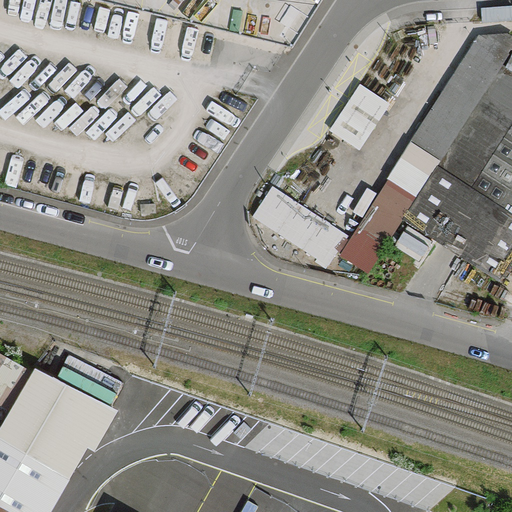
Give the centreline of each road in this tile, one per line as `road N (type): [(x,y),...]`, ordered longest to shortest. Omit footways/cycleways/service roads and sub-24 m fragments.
road 1 (unclassified): [(511,355),(182,260)]
road 2 (unclassified): [(368,0),(343,16),(182,260)]
road 3 (unclassified): [(182,260),(0,211)]
